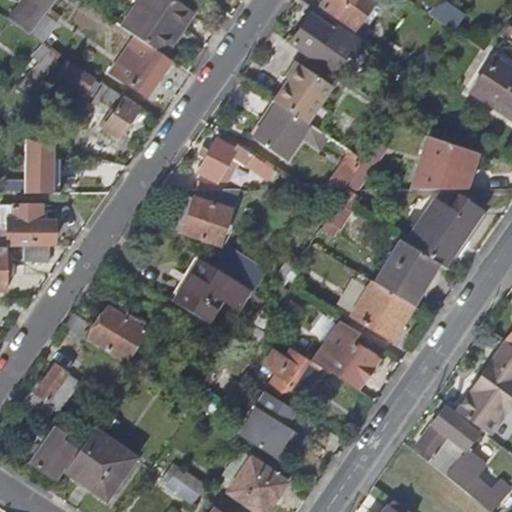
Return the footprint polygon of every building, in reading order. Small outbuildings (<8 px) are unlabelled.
[(59,0),(26,0),(11,20),(33,35),(59,0)] [(137,37),(160,52),(177,27),(181,29),(191,14),(171,0),(140,0),(122,27),(137,37)] [(361,21),(381,34),(393,17),(369,0),(324,0),(321,5),(355,28),(361,21)] [(291,44),(332,73),(342,58),(325,45),(335,31),(311,15),(291,44)] [(365,43),(339,25),(335,31),(325,45),(342,58),(350,63),(365,43)] [(172,60),(160,52),(137,37),(112,74),(148,97),(172,60)] [(474,89),(511,115),(511,70),(495,58),(474,89)] [(67,61),(51,85),(63,93),(70,82),(115,113),(103,130),(118,139),(137,110),(138,108),(67,61)] [(310,125),(318,130),(330,112),(320,104),(333,85),(301,62),(275,101),(277,102),(310,125)] [(310,125),(277,102),(254,137),(253,140),(285,161),(310,125)] [(274,170),(221,133),(195,171),(213,184),(228,161),(263,185),(274,170)] [(364,161),(371,150),(346,135),(340,145),(364,161)] [(411,190),(467,190),(477,155),(428,139),(411,190)] [(25,142),(25,192),(53,192),(53,148),(25,142)] [(178,231),(221,244),(231,210),(188,196),(178,231)] [(407,245),(439,264),(444,267),(481,213),(465,202),(457,215),(438,202),(407,245)] [(338,203),(320,229),(333,237),(351,211),(338,203)] [(9,245),(51,245),(51,222),(38,222),(38,206),(0,206),(0,230),(8,230),(9,245)] [(124,241),(127,244),(133,247),(147,226),(138,221),(137,222),(124,241)] [(407,245),(403,242),(376,284),(412,306),(439,264),(407,245)] [(50,247),(24,247),(24,262),(49,263),(50,247)] [(214,267),(236,280),(247,261),(229,250),(222,261),(219,259),(214,267)] [(175,302),(210,324),(223,302),(238,311),(250,292),(234,282),(236,280),(214,267),(201,259),(175,302)] [(414,307),(412,306),(376,284),(373,282),(351,317),(393,342),(414,307)] [(111,302),(96,328),(89,339),(126,362),(148,325),(111,302)] [(73,313),(64,327),(88,342),(89,339),(96,328),(73,313)] [(313,362),(321,367),(329,371),(331,371),(358,389),(378,360),(351,342),(358,332),(341,321),(313,362)] [(511,345),(506,340),(486,368),(491,372),(497,363),(511,373),(511,345)] [(240,343),(224,367),(235,374),(251,351),(240,343)] [(313,362),(292,349),(285,360),(272,352),(265,366),(278,374),(270,388),(283,396),(286,391),(301,400),(321,367),(313,362)] [(491,372),(486,368),(456,411),(485,433),(489,436),(511,404),(508,401),(511,394),(511,373),(497,363),(491,372)] [(34,395),(48,403),(65,374),(51,365),(34,395)] [(54,407),(59,410),(76,381),(65,374),(48,403),(54,407)] [(48,403),(34,395),(31,393),(23,408),(45,422),(54,407),(48,403)] [(240,436),(273,458),(300,414),(266,393),(240,436)] [(415,443),(430,455),(446,435),(464,448),(477,431),(444,405),(415,443)] [(93,430),(65,470),(106,499),(135,458),(96,430),(93,430)] [(33,462),(55,478),(75,449),(54,434),(33,462)] [(446,477),(466,493),(483,471),(464,456),(446,477)] [(229,492),(258,511),(266,511),(286,483),(251,459),(229,492)] [(171,478),(197,497),(203,488),(178,469),(171,478)] [(197,497),(171,478),(165,487),(191,505),(197,497)] [(406,511),(403,509),(392,500),(382,511),(406,511)]
